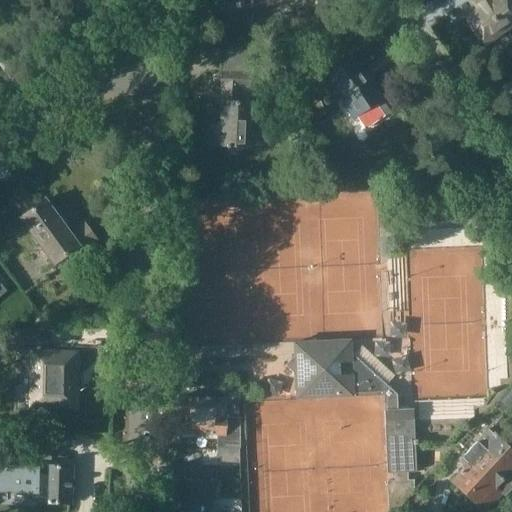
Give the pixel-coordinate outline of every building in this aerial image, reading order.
[(338,0),(325,0),(317,6),(322,14),(340,3),(338,0)] [(479,0),(476,2),(481,9),(466,19),(484,45),(511,25),(511,8),(506,0),(479,0)] [(380,98),(381,98),(352,57),(326,75),(344,102),(343,103),(353,117),(355,116),(364,129),(389,112),(380,98)] [(251,87),(251,72),(221,72),(220,86),(223,86),(222,125),(216,125),(215,145),(226,145),(226,148),(229,148),(229,146),(249,147),(250,102),(240,102),(240,87),(251,87)] [(294,175),(276,176),(277,187),(295,186),(294,175)] [(69,234),(43,200),(35,207),(20,187),(9,196),(23,215),(19,217),(31,233),(31,238),(36,244),(39,244),(53,263),(80,243),(84,249),(95,240),(83,224),(69,234)] [(47,330),(14,330),(13,346),(46,346),(46,344),(47,344),(47,330)] [(296,352),(285,365),(297,376),(298,394),(298,395),(299,396),(322,395),(322,397),(344,396),(343,394),(354,394),(354,396),(377,395),(376,393),(381,393),(383,395),(384,411),(386,454),(387,473),(394,472),(394,480),(387,481),(389,511),(397,511),(414,493),(414,479),(408,480),(407,472),(421,471),(421,458),(415,458),(414,444),(417,444),(417,439),(414,439),(413,410),(397,410),(397,394),(348,350),(342,350),(342,349),(320,350),(320,351),(296,352)] [(72,406),(74,354),(33,353),(31,405),(72,406)] [(511,384),(493,404),(503,414),(511,404),(511,384)] [(237,386),(224,386),(223,399),(208,398),(208,394),(196,393),(196,397),(179,397),(178,415),(180,416),(240,418),(240,417),(238,417),(237,386)] [(179,431),(179,433),(217,435),(217,448),(223,448),(236,449),(240,449),(240,418),(180,416),(179,418),(177,420),(176,428),(179,431)] [(485,427),(467,447),(510,486),(511,484),(511,443),(505,437),(501,442),(485,427)] [(460,455),(461,457),(467,462),(452,480),(477,503),(478,502),(485,510),(501,493),(503,494),(510,486),(467,447),(460,455)] [(17,461),(49,462),(50,449),(17,448),(17,461)] [(0,490),(36,492),(36,488),(47,489),(47,504),(69,505),(69,493),(70,467),(70,465),(48,465),(47,475),(39,474),(37,474),(37,469),(25,468),(0,467),(0,490)] [(177,479),(175,511),(206,511),(207,500),(215,501),(216,481),(210,480),(177,479)]
